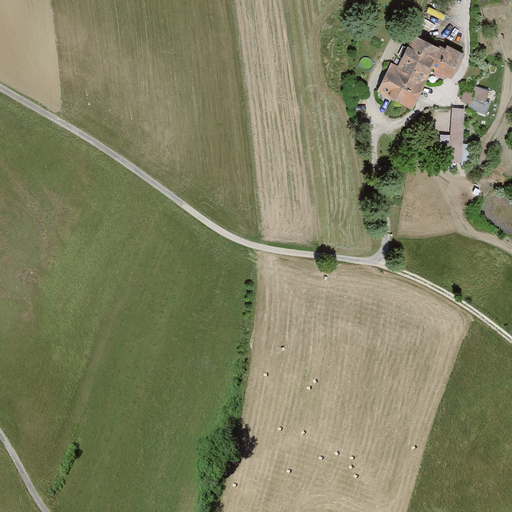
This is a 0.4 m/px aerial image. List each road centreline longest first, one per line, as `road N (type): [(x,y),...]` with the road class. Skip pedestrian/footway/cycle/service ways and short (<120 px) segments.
road 1 (residential): [(0,87),(229,236),(370,262)]
road 2 (track): [(370,262),(440,290),(511,340)]
